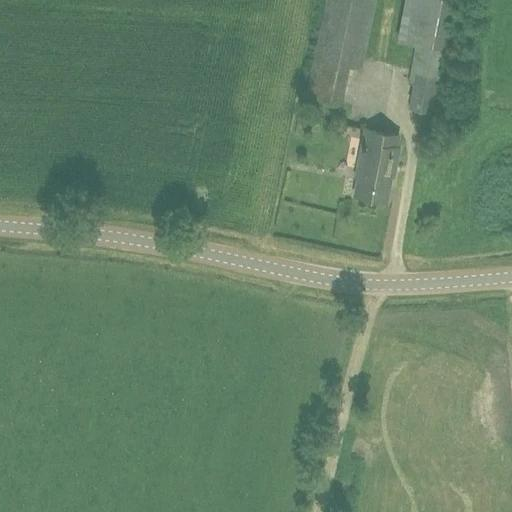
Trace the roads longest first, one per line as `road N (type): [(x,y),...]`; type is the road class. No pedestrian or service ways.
road 1 (unclassified): [(0,227),(123,239),(364,285),(511,278)]
road 2 (track): [(378,286),(317,511)]
